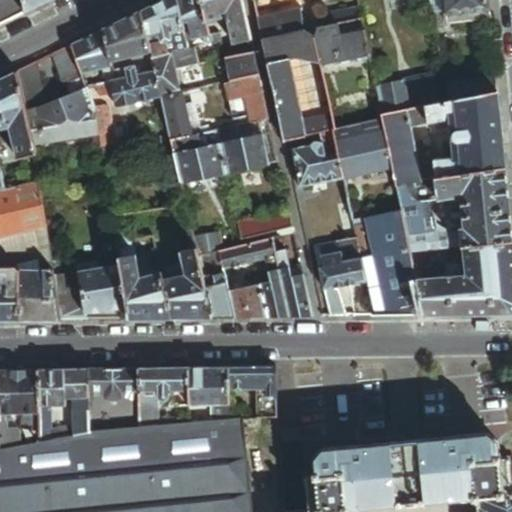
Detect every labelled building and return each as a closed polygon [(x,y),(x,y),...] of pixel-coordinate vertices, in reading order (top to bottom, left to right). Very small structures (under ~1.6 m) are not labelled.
[(0,0),(0,25),(25,14),(22,0),(0,0)] [(22,0),(25,14),(52,0),(22,0)] [(183,23),(177,0),(165,0),(141,12),(147,38),(157,36),(158,37),(158,38),(159,39),(160,39),(161,40),(162,40),(162,41),(163,41),(164,42),(165,42),(165,41),(166,42),(167,41),(168,41),(169,40),(170,40),(170,39),(171,39),(172,38),(172,37),(173,36),(173,35),(173,34),(173,32),(184,30),(183,23)] [(206,21),(201,0),(177,0),(183,23),(189,21),(194,39),(201,38),(208,37),(209,36),(206,21)] [(241,0),(201,0),(206,21),(215,19),(216,19),(222,18),(221,13),(226,12),(233,43),(250,40),(241,0)] [(442,0),(444,15),(446,15),(489,10),(487,0),(442,0)] [(329,28),(337,27),(361,21),(359,10),(327,17),(329,28)] [(490,19),(489,10),(446,15),(447,23),(490,19)] [(147,38),(141,12),(104,30),(111,63),(150,53),(147,38)] [(303,34),(302,33),(299,12),(282,16),(276,17),(281,39),(303,34)] [(281,39),(276,17),(257,22),(262,43),(281,39)] [(329,28),(327,17),(315,20),(317,31),(329,28)] [(215,19),(206,21),(209,36),(217,35),(219,34),(216,19),(215,19)] [(339,37),(363,31),(361,21),(337,27),(339,37)] [(369,57),(363,31),(339,37),(337,27),(329,28),(317,31),(313,39),(314,40),(319,64),(320,68),(369,57)] [(111,63),(104,30),(77,44),(89,73),(112,68),(111,63)] [(169,40),(168,41),(170,53),(172,52),(182,50),(180,41),(186,40),(184,30),(173,32),(173,34),(173,35),(173,36),(172,37),(172,38),(171,39),(170,39),(170,40),(169,40)] [(314,40),(313,39),(303,34),(302,33),(303,34),(294,60),(319,64),(314,40)] [(294,60),(303,34),(281,39),(262,43),(262,44),(267,66),(288,61),(292,60),(294,60)] [(170,53),(168,41),(167,41),(166,42),(165,41),(165,42),(164,42),(163,41),(162,41),(162,40),(161,40),(160,39),(159,39),(158,38),(158,37),(157,36),(147,38),(150,53),(151,57),(170,53)] [(210,42),(208,37),(201,38),(203,45),(210,43),(210,42)] [(251,45),(250,40),(233,43),(235,49),(251,45)] [(89,73),(77,44),(70,47),(81,75),(89,73)] [(81,75),(70,47),(50,57),(67,99),(78,95),(87,89),(87,88),(81,75)] [(173,58),(197,53),(195,47),(188,49),(182,50),(172,52),(173,58)] [(181,94),(173,58),(172,52),(170,53),(151,57),(152,62),(155,73),(161,98),(181,94)] [(228,79),(258,73),(253,53),(223,59),(225,65),(228,79)] [(288,61),(267,66),(284,142),(306,137),(303,124),(289,68),(288,61)] [(155,73),(152,62),(143,64),(144,68),(145,75),(155,73)] [(44,107),(34,64),(17,73),(26,114),(40,109),(44,107)] [(480,68),(482,78),(495,75),(494,65),(480,68)] [(125,69),(127,79),(137,77),(136,70),(135,67),(125,69)] [(145,75),(144,68),(136,70),(137,77),(145,75)] [(26,114),(17,73),(16,74),(0,81),(0,131),(11,129),(13,138),(9,140),(15,162),(35,157),(33,146),(26,114)] [(111,83),(116,82),(114,73),(107,75),(104,79),(100,80),(102,85),(111,83)] [(161,98),(155,73),(145,75),(137,77),(127,79),(116,82),(111,83),(114,93),(117,108),(161,98)] [(242,81),(258,77),(258,73),(228,79),(229,84),(242,81)] [(482,78),(448,85),(451,102),(497,93),(495,76),(495,75),(482,78)] [(259,123),(268,121),(268,120),(267,114),(258,77),(242,81),(245,95),(250,118),(251,124),(259,123)] [(245,95),(242,81),(229,84),(225,85),(224,85),(227,98),(245,95)] [(114,93),(111,83),(102,85),(95,86),(96,93),(102,95),(114,93)] [(381,116),(407,111),(410,111),(404,85),(376,90),(379,104),(381,116)] [(91,108),(87,89),(78,95),(67,99),(44,107),(40,109),(41,118),(91,108)] [(497,93),(451,102),(424,108),(427,123),(445,120),(448,114),(455,112),(457,127),(453,127),(450,130),(450,133),(452,136),(450,138),(451,146),(455,148),(458,148),(460,164),(455,165),(450,158),(434,161),(437,179),(505,168),(497,93)] [(181,94),(161,98),(171,142),(188,138),(192,137),(188,120),(186,110),(182,94),(181,94)] [(382,119),(381,116),(379,104),(330,116),(330,117),(333,130),(333,131),(382,119)] [(97,134),(100,148),(115,145),(107,109),(103,106),(91,108),(97,134)] [(97,134),(91,108),(41,118),(46,144),(97,134)] [(195,108),(186,110),(188,120),(197,118),(195,108)] [(427,123),(424,108),(410,111),(407,111),(410,127),(427,123)] [(40,109),(26,114),(33,146),(46,144),(41,118),(40,109)] [(410,127),(407,111),(381,116),(382,119),(396,186),(421,182),(410,127)] [(303,124),(306,137),(320,133),(333,131),(333,130),(330,117),(303,124)] [(396,186),(382,119),(333,131),(339,155),(343,178),(356,237),(361,259),(366,282),(373,315),(423,315),(424,315),(417,282),(411,253),(411,252),(406,233),(396,186)] [(269,166),(278,164),(268,121),(259,123),(262,136),(269,166)] [(262,136),(259,123),(251,124),(217,132),(220,145),(262,136)] [(339,155),(333,131),(320,133),(323,146),(325,158),(339,155)] [(220,145),(217,132),(200,135),(204,149),(220,145)] [(200,135),(192,137),(188,138),(191,151),(204,149),(200,135)] [(227,175),(269,166),(262,136),(220,145),(227,175)] [(188,138),(171,142),(174,155),(191,151),(188,138)] [(343,178),(339,155),(325,158),(323,146),(322,145),(319,143),(317,143),(313,144),(311,147),(292,151),(300,188),(343,178)] [(174,155),(176,161),(181,184),(227,175),(220,145),(204,149),(191,151),(174,155)] [(505,168),(437,179),(435,180),(438,201),(453,199),(456,193),(460,193),(462,216),(463,229),(459,229),(461,248),(462,247),(511,242),(511,241),(510,224),(505,168)] [(435,180),(421,182),(426,203),(438,201),(435,180)] [(46,227),(43,204),(40,186),(39,181),(4,191),(0,191),(0,239),(30,233),(33,232),(45,229),(46,229),(46,227)] [(421,182),(396,186),(406,233),(425,230),(429,222),(426,203),(421,182)] [(178,243),(194,239),(187,206),(170,208),(178,243)] [(242,240),(293,229),(290,216),(239,228),(242,240)] [(450,230),(459,229),(463,229),(462,216),(449,218),(449,222),(450,229),(450,230)] [(429,222),(425,230),(429,251),(461,248),(459,229),(450,230),(429,222)] [(45,229),(33,232),(37,257),(49,255),(45,229)] [(425,230),(406,233),(411,252),(411,253),(429,251),(425,230)] [(0,269),(15,269),(19,272),(33,271),(40,271),(37,257),(33,232),(30,233),(0,239),(0,269)] [(136,233),(124,235),(116,236),(118,248),(133,245),(135,244),(137,241),(136,233)] [(219,252),(224,250),(220,233),(194,239),(195,244),(205,242),(208,254),(219,252)] [(342,263),(361,259),(356,237),(337,242),(340,254),(342,263)] [(276,256),(272,239),(224,250),(219,252),(223,269),(266,259),(276,256)] [(199,256),(208,254),(205,242),(195,244),(197,249),(199,256)] [(322,258),(340,254),(337,242),(314,246),(319,268),(324,267),(322,258)] [(431,279),(417,282),(424,315),(434,314),(450,314),(511,313),(511,312),(511,242),(462,247),(465,274),(463,274),(447,277),(431,279)] [(118,248),(119,253),(136,250),(135,244),(133,245),(118,248)] [(180,253),(195,250),(194,244),(179,248),(180,253)] [(204,279),(199,256),(197,249),(195,250),(180,253),(185,275),(163,281),(171,319),(213,318),(206,287),(204,279)] [(119,253),(120,258),(136,255),(136,250),(119,253)] [(223,269),(219,252),(208,254),(199,256),(204,279),(224,274),(223,269)] [(280,271),(290,269),(286,254),(276,256),(280,271)] [(339,288),(366,282),(361,259),(342,263),(340,254),(322,258),(324,267),(319,268),(324,291),(339,288)] [(45,271),(52,271),(49,255),(37,257),(40,271),(45,271)] [(121,266),(128,308),(129,319),(171,319),(163,281),(161,273),(141,278),(136,255),(120,258),(121,266)] [(280,271),(276,256),(266,259),(270,273),(280,271)] [(447,277),(463,274),(462,266),(459,265),(449,266),(446,269),(446,273),(447,277)] [(86,316),(128,308),(121,266),(94,271),(78,274),(86,316)] [(430,275),(446,273),(446,269),(449,266),(430,269),(430,275)] [(0,321),(21,321),(19,272),(15,269),(0,269),(0,321)] [(284,280),(293,317),(312,316),(303,276),(292,279),(290,269),(280,271),(283,281),(284,280)] [(19,272),(21,321),(34,321),(60,321),(61,321),(54,278),(53,271),(52,271),(45,271),(40,271),(33,271),(19,272)] [(268,317),(293,317),(284,280),(283,281),(280,271),(270,273),(272,283),(261,286),(268,317)] [(77,274),(54,278),(61,321),(87,320),(86,316),(78,274),(77,274)] [(224,274),(204,279),(206,287),(226,283),(224,274)] [(226,283),(206,287),(213,318),(234,318),(229,294),(226,283)] [(229,294),(234,318),(250,317),(268,317),(261,286),(243,290),(229,294)] [(324,291),(329,316),(346,316),(339,288),(324,291)] [(275,397),(274,367),(228,368),(229,390),(265,389),(266,397),(266,398),(267,398),(268,399),(269,399),(270,399),(271,399),(272,399),(273,398),(274,397),(275,397)] [(229,390),(228,368),(189,369),(189,391),(189,406),(220,405),(229,405),(229,404),(229,390)] [(189,391),(189,369),(138,370),(139,392),(153,392),(158,392),(158,399),(159,401),(160,402),(162,403),(166,403),(168,401),(169,399),(169,391),(189,391)] [(139,392),(138,370),(88,371),(89,392),(106,393),(106,399),(108,402),(121,402),(123,398),(123,392),(139,392)] [(39,407),(39,371),(0,372),(0,415),(4,416),(23,416),(39,415),(39,407)] [(89,392),(88,371),(39,371),(39,407),(50,407),(58,407),(65,407),(67,407),(67,401),(74,401),(89,401),(89,392)] [(189,406),(189,391),(169,391),(169,399),(169,407),(189,406)] [(153,392),(139,392),(140,408),(153,407),(153,392)] [(140,408),(140,413),(147,413),(151,417),(151,426),(158,425),(158,392),(153,392),(153,407),(140,408)] [(264,417),(275,417),(275,397),(274,397),(273,398),(272,399),(271,399),(270,399),(269,399),(268,399),(267,398),(266,398),(266,397),(264,399),(264,417)] [(75,435),(90,432),(89,415),(89,401),(74,401),(75,435)] [(229,420),(239,419),(239,408),(236,404),(229,404),(229,405),(229,420)] [(220,420),(229,420),(229,405),(220,405),(220,420)] [(50,407),(39,407),(39,415),(39,431),(40,442),(68,437),(66,426),(51,430),(50,407)] [(189,421),(201,421),(200,414),(200,410),(189,410),(189,421)] [(140,427),(151,426),(151,417),(147,413),(140,413),(140,420),(140,427)] [(4,423),(4,416),(0,415),(0,449),(0,451),(21,446),(21,436),(17,430),(7,430),(7,424),(4,423)] [(39,415),(23,416),(17,430),(21,436),(21,446),(30,444),(30,432),(39,431),(39,415)] [(90,432),(100,432),(99,415),(89,415),(90,432)] [(242,419),(239,419),(229,420),(220,420),(211,421),(189,423),(189,424),(165,429),(165,424),(158,425),(151,426),(140,427),(140,428),(133,428),(100,432),(90,432),(75,435),(68,437),(40,442),(30,444),(21,446),(0,451),(0,450),(0,511),(244,511),(243,503),(251,502),(242,419)] [(30,444),(40,442),(39,431),(30,432),(30,444)] [(485,434),(482,434),(332,449),(323,450),(313,460),(315,475),(304,476),(308,511),(345,508),(475,494),(511,490),(508,458),(498,459),(497,442),(485,434)] [(511,511),(511,490),(475,494),(476,511),(511,511)] [(251,511),(251,502),(243,503),(244,511),(251,511)]
